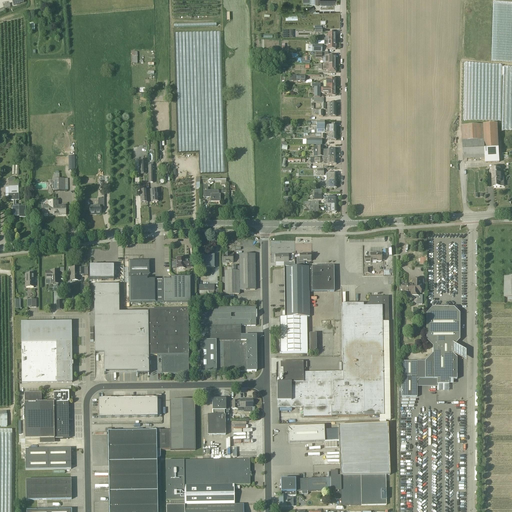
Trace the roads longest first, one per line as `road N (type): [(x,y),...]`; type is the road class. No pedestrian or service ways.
road 1 (unclassified): [(471,511),(472,216)]
road 2 (unclassified): [(344,224),(343,0)]
road 3 (secondary): [(186,224),(0,248)]
road 4 (unclassified): [(91,391),(266,385)]
road 5 (unclassified): [(266,385),(265,224)]
road 6 (secondary): [(344,224),(472,216)]
road 7 (unclassified): [(268,511),(266,385)]
road 8 (unclassified): [(91,391),(87,320),(36,314)]
road 9 (unclassified): [(89,511),(91,391)]
